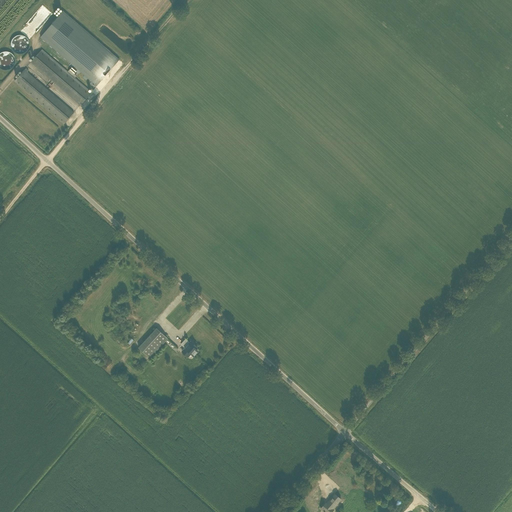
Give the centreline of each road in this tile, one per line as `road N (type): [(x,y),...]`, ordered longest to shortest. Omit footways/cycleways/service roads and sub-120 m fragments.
road 1 (unclassified): [(345,432),(0,118)]
road 2 (track): [(0,214),(185,0)]
road 3 (unclassified): [(345,432),(511,240)]
road 4 (unclassified): [(438,511),(345,432)]
